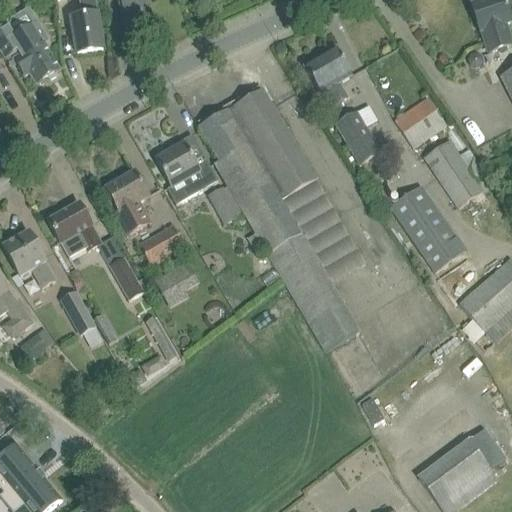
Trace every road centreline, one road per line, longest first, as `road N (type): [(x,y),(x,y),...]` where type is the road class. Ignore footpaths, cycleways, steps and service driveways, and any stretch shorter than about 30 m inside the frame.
road 1 (tertiary): [(0,176),(124,92),(323,0)]
road 2 (unclassified): [(153,511),(0,380)]
